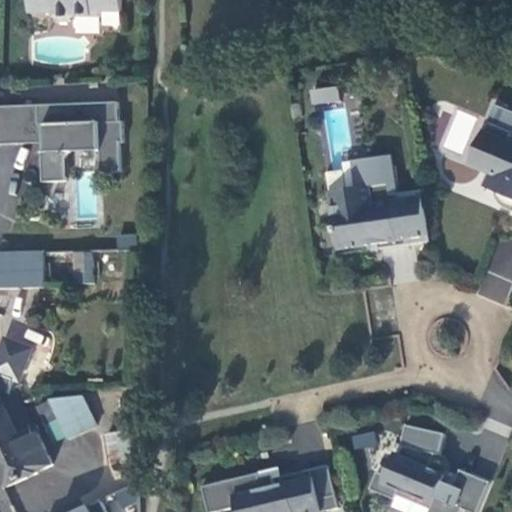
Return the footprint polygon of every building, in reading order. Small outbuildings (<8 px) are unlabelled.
[(31,0),(31,12),(55,13),(54,15),(60,21),(71,22),(76,17),(103,17),(103,12),(122,12),(122,0),(31,0)] [(334,104),(332,88),(316,91),(318,106),(334,104)] [(119,122),(119,102),(0,107),(0,135),(0,145),(36,143),(36,155),(43,154),(44,182),(68,181),(66,157),(71,152),(101,151),(102,172),(122,171),(121,142),(125,143),(124,121),(119,122)] [(511,110),(496,104),(479,146),(494,152),(486,171),(492,173),(485,188),(502,194),(499,200),(511,205),(511,110)] [(441,158),(465,164),(477,117),(453,111),(441,158)] [(494,152),(479,146),(471,165),(486,171),(494,152)] [(407,240),(401,204),(399,194),(397,194),(391,155),(354,161),(358,188),(331,192),(340,250),(342,249),(343,254),(367,250),(366,246),(379,244),(379,249),(407,244),(407,240)] [(421,238),(415,202),(401,204),(407,240),(421,238)] [(95,283),(94,251),(75,252),(77,284),(95,283)] [(0,288),(46,288),(46,253),(0,254),(0,288)] [(34,427),(23,403),(19,393),(13,395),(11,392),(16,380),(22,382),(34,349),(7,339),(2,350),(0,357),(0,374),(1,375),(0,379),(0,451),(22,439),(19,434),(34,427)] [(99,427),(85,396),(52,400),(60,419),(70,439),(99,427)] [(60,419),(51,400),(38,407),(46,426),(60,419)] [(54,466),(37,425),(34,427),(19,434),(22,439),(0,451),(0,470),(8,487),(38,474),(38,473),(54,466)] [(445,481),(448,474),(431,467),(432,465),(436,454),(441,455),(446,434),(407,425),(403,447),(404,447),(401,455),(397,453),(387,475),(379,472),(372,489),(397,500),(398,496),(400,490),(433,504),(431,510),(430,511),(462,511),(463,509),(470,511),(478,511),(491,482),(461,470),(459,475),(455,485),(445,481)] [(133,460),(131,430),(107,434),(112,464),(133,460)] [(352,448),(376,446),(375,433),(351,434),(352,448)] [(455,485),(459,475),(432,465),(431,467),(448,474),(445,481),(455,485)] [(337,494),(330,466),(313,470),(320,499),(337,494)] [(283,477),(281,468),(259,473),(260,474),(261,478),(273,476),(276,486),(283,485),(282,477),(283,477)] [(323,511),(340,508),(337,494),(320,499),(313,470),(283,477),(282,477),(283,485),(276,486),(273,476),(261,478),(260,474),(205,486),(210,511),(217,511),(239,507),(240,511),(323,511)] [(433,504),(400,490),(398,496),(431,510),(433,504)] [(109,511),(103,500),(78,511),(109,511)]
